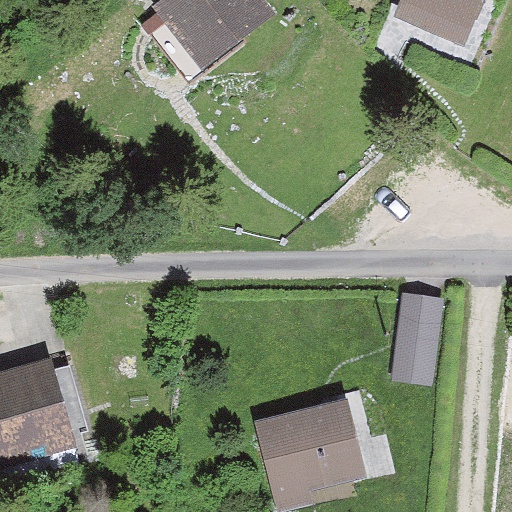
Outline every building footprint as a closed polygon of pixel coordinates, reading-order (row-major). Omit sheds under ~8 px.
[(187,0),(148,30),(193,89),(279,24),(260,0),(187,0)] [(404,0),(390,37),(463,65),(487,0),(404,0)] [(404,377),(445,379),(449,291),(408,289),(404,377)] [(0,485),(85,458),(55,366),(0,384),(0,485)] [(257,432),(272,511),(345,511),(372,507),(354,413),(257,432)]
